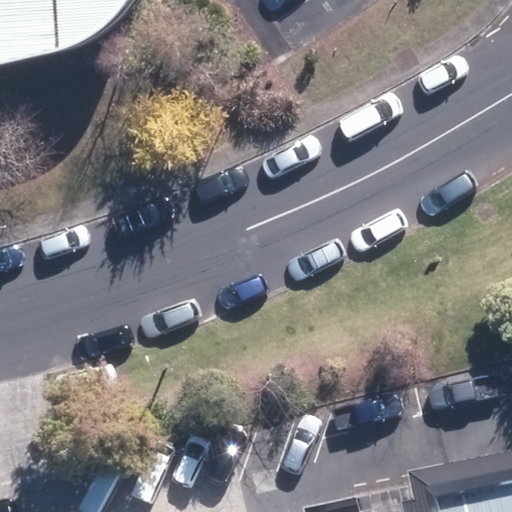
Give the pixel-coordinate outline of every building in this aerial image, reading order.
[(0,0),(0,81),(53,70),(87,61),(125,38),(145,20),(155,0),(0,0)] [(267,423),(274,454),(352,435),(345,404),(267,423)] [(274,454),(267,423),(187,443),(194,474),(274,454)] [(194,474),(187,443),(129,457),(137,488),(194,474)] [(511,511),(511,451),(393,477),(400,511),(511,511)]
